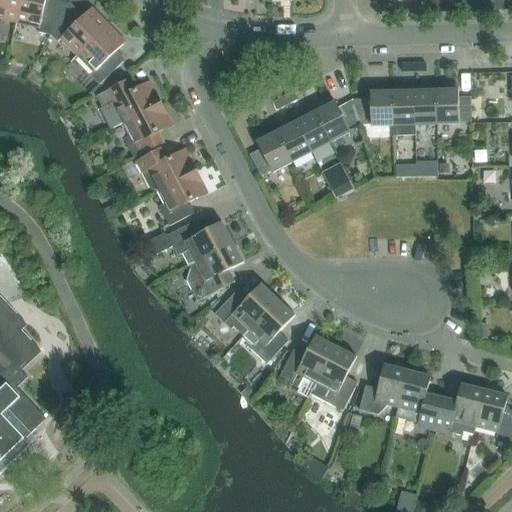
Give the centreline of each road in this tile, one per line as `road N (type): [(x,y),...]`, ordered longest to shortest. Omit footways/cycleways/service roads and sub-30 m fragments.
road 1 (residential): [(407,291),(387,300),(343,295),(293,259),(200,94),(196,64),(207,31)]
road 2 (residential): [(511,32),(346,36)]
road 3 (residential): [(346,36),(251,39),(207,31)]
